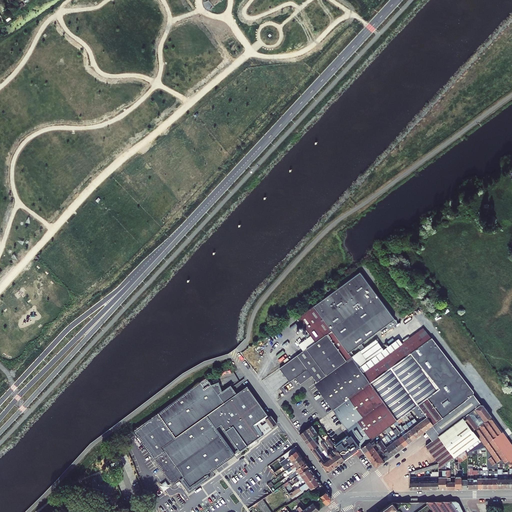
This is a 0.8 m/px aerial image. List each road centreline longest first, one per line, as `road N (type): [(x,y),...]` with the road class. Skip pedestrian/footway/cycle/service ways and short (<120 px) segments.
road 1 (tertiary): [(160,254),(396,0)]
road 2 (residential): [(160,254),(77,321),(0,402)]
road 3 (residential): [(233,352),(341,501)]
road 4 (tertiary): [(0,433),(97,321)]
road 5 (tertiary): [(97,321),(0,417)]
